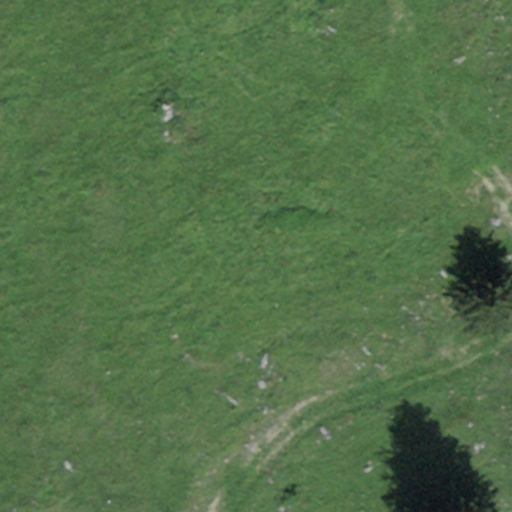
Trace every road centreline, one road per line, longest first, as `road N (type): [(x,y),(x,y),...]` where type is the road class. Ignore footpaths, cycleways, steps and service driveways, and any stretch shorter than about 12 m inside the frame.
road 1 (track): [(221,511),(296,424),(511,332)]
road 2 (track): [(511,185),(429,42),(416,0)]
